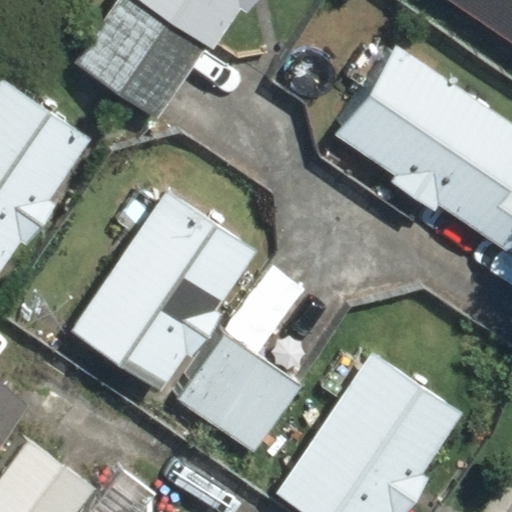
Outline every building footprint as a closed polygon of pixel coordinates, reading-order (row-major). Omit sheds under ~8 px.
[(191,51),(116,0),(97,0),(54,63),(142,123),(191,51)] [(116,0),(191,51),(226,0),(116,0)] [(511,0),(433,0),(511,55),(511,0)] [(420,205),(511,269),(511,183),(496,172),(511,148),(511,135),(376,39),(312,129),(373,172),(369,178),(416,211),(420,205)] [(32,198),(76,133),(0,82),(0,243),(1,241),(9,246),(39,202),(32,198)] [(175,360),(206,313),(200,308),(240,247),(147,185),(53,327),(145,388),(167,355),(175,360)] [(239,455),(294,381),(213,321),(138,423),(182,455),(201,428),(239,455)] [(387,511),(411,477),(404,473),(448,406),(353,342),(252,494),(278,511),(387,511)] [(62,511),(85,482),(16,430),(0,450),(0,511),(62,511)] [(131,511),(147,491),(109,464),(75,511),(131,511)]
